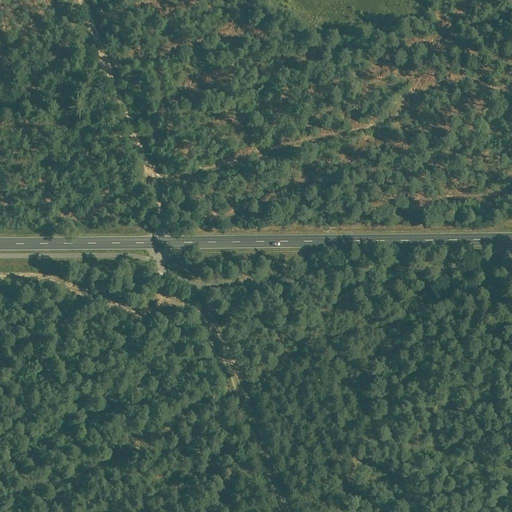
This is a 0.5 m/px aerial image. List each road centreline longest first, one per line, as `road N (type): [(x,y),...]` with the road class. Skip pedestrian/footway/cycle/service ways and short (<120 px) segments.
road 1 (tertiary): [(0,245),(511,241)]
road 2 (track): [(0,279),(60,277),(120,303),(163,294),(173,244),(87,0)]
road 3 (track): [(163,294),(215,331),(285,511)]
